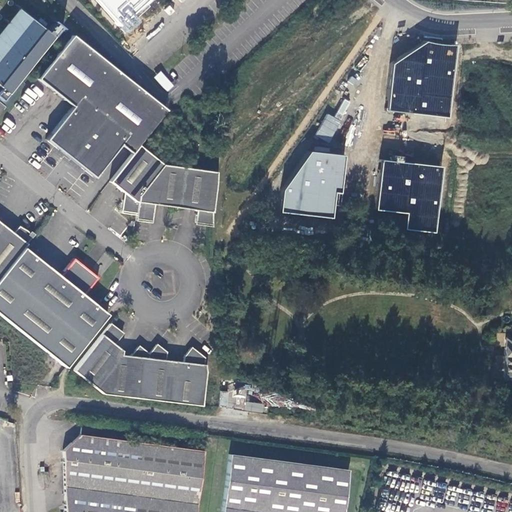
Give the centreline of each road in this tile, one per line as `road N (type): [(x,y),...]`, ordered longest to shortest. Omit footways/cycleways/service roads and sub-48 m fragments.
road 1 (unclassified): [(511,472),(438,454),(57,401),(37,409),(30,424),(35,511)]
road 2 (unclassified): [(511,19),(440,21),(396,0)]
